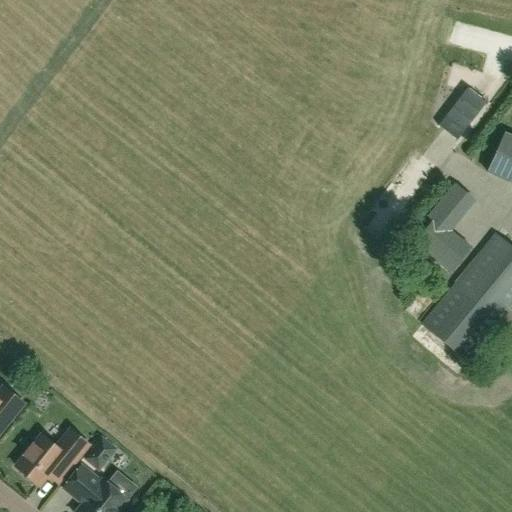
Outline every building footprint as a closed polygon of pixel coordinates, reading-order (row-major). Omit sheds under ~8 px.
[(511,138),(502,134),(487,173),(511,183),(511,138)] [(464,183),(420,235),(460,270),(479,247),(458,230),(484,200),(464,183)] [(173,209),(154,232),(175,250),(163,266),(158,272),(181,291),(211,255),(210,254),(189,237),(196,228),(173,209)] [(511,249),(495,236),(421,326),(467,364),(504,319),(511,311),(511,312),(511,249)] [(32,301),(13,325),(33,342),(43,330),(57,342),(58,343),(88,306),(65,286),(57,295),(44,311),(32,301)] [(37,368),(27,380),(35,387),(45,374),(37,368)] [(158,388),(135,416),(155,432),(162,424),(178,437),(206,402),(181,382),(179,385),(169,397),(158,388)] [(0,437),(11,424),(9,423),(24,404),(4,387),(0,391),(0,437)] [(81,409),(71,422),(82,431),(92,418),(81,409)] [(39,485),(46,477),(58,487),(74,467),(72,466),(89,445),(71,430),(56,448),(42,436),(17,467),(39,485)] [(101,437),(82,460),(99,473),(117,450),(101,437)] [(84,504),(77,511),(116,511),(127,500),(103,480),(101,482),(82,466),(64,488),(84,504)] [(306,490),(288,511),(339,511),(324,499),(322,502),(306,490)]
